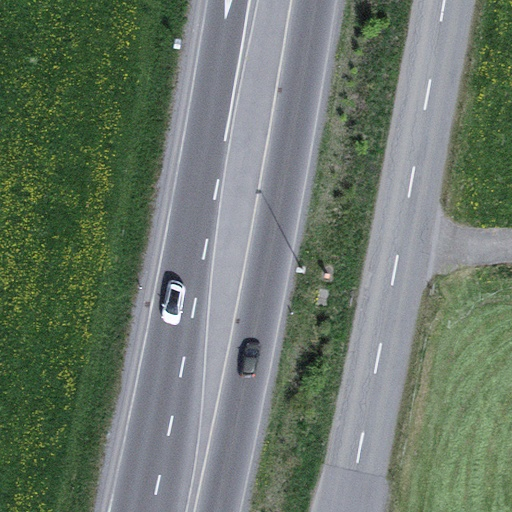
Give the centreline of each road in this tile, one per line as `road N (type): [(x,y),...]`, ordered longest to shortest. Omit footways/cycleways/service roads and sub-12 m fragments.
road 1 (tertiary): [(441,0),(349,511)]
road 2 (trunk): [(224,511),(312,0)]
road 3 (trunk): [(231,0),(151,511)]
